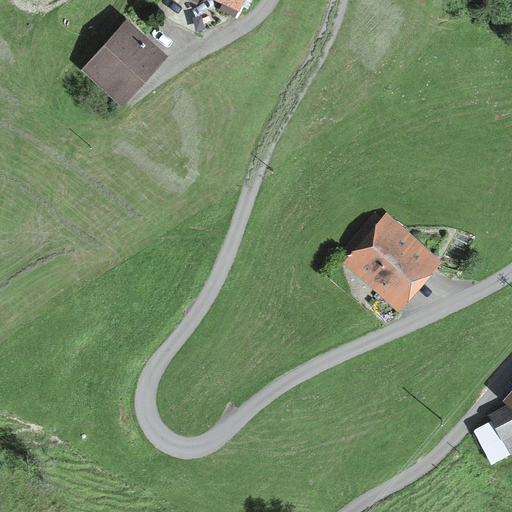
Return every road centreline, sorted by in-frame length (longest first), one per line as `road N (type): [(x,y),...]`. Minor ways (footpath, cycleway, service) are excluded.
road 1 (track): [(339,0),(267,144),(227,261),(151,380),(151,419),(177,442),(211,441),(290,379),(511,274)]
road 2 (track): [(354,511),(426,468),(511,371)]
road 3 (track): [(162,72),(270,0)]
